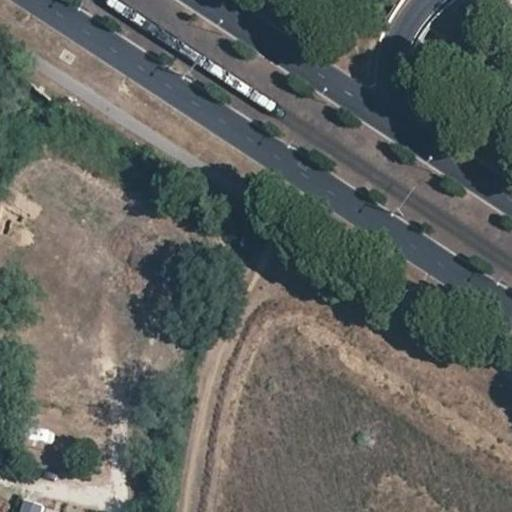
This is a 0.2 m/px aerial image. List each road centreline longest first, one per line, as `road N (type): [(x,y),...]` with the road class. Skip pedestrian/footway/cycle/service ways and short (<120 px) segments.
road 1 (primary): [(39,0),(511,307)]
road 2 (primary): [(511,197),(211,0)]
